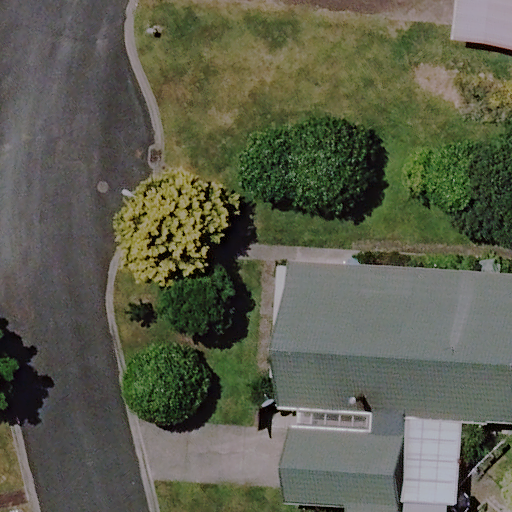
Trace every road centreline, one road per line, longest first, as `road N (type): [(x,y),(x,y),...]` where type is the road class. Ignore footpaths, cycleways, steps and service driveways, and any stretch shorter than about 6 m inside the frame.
road 1 (residential): [(12,170),(92,511)]
road 2 (residential): [(77,0),(12,170)]
